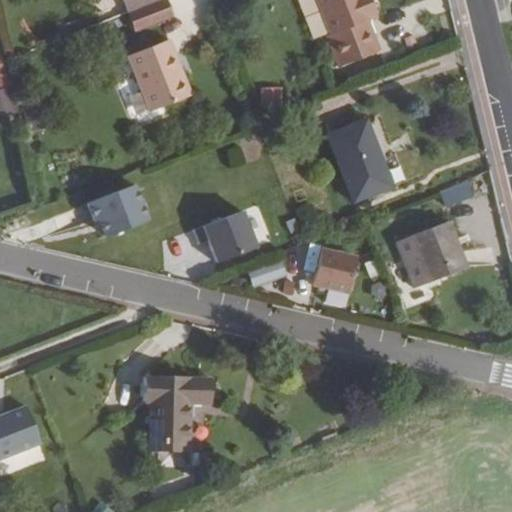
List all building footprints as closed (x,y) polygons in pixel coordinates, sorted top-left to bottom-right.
[(122,0),(127,12),(158,0),(122,0)] [(380,51),(367,23),(377,19),(370,0),(315,0),(330,37),(326,38),(338,68),(380,51)] [(190,97),(169,40),(127,57),(149,112),(190,97)] [(0,88),(14,86),(10,72),(6,73),(0,74),(0,88)] [(0,90),(0,118),(20,113),(13,87),(0,90)] [(392,188),(366,120),(326,135),(353,203),(392,188)] [(233,166),(243,162),(237,148),(228,152),(233,166)] [(157,222),(141,183),(90,203),(98,222),(102,221),(110,240),(157,222)] [(261,254),(245,214),(203,231),(219,271),(261,254)] [(466,269),(448,223),(395,244),(413,290),(466,269)] [(308,287),(347,294),(354,257),(315,250),(308,287)] [(251,274),(259,288),(287,274),(279,259),(251,274)] [(188,453),(189,406),(208,407),(210,378),(146,377),(145,405),(150,405),(149,453),(188,453)] [(0,413),(0,458),(38,443),(23,405),(0,413)]
